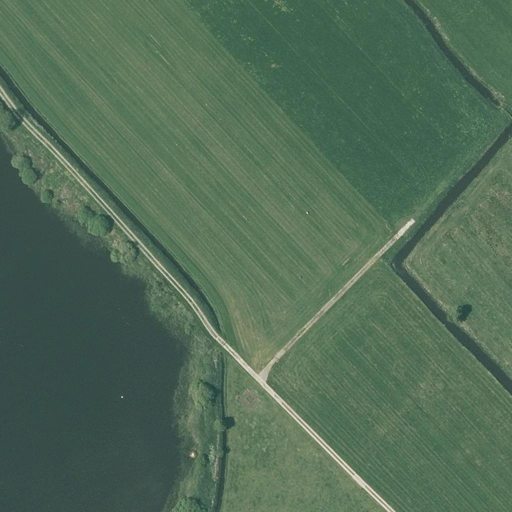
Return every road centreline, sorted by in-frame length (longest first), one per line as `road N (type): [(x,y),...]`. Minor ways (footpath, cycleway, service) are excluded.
road 1 (track): [(391,511),(217,339),(0,92)]
road 2 (track): [(258,379),(413,220)]
